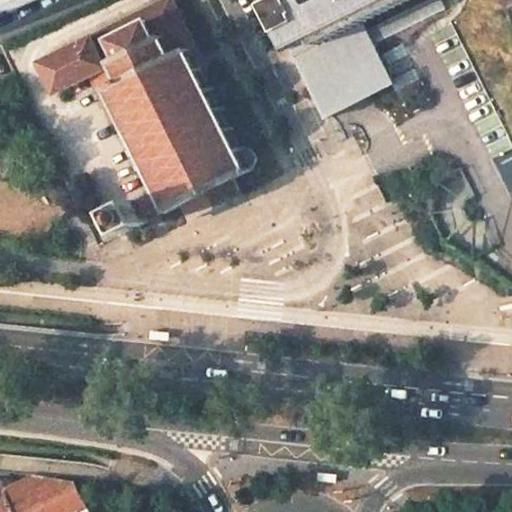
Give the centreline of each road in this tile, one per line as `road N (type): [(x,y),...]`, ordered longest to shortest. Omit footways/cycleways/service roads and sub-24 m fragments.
road 1 (residential): [(231,0),(335,207),(339,241),(324,276),(284,291),(0,260)]
road 2 (primary): [(511,411),(0,356)]
road 3 (primary): [(118,423),(496,465)]
road 4 (primary): [(370,511),(387,487),(428,466),(496,465)]
road 5 (primary): [(118,423),(189,469),(218,511)]
